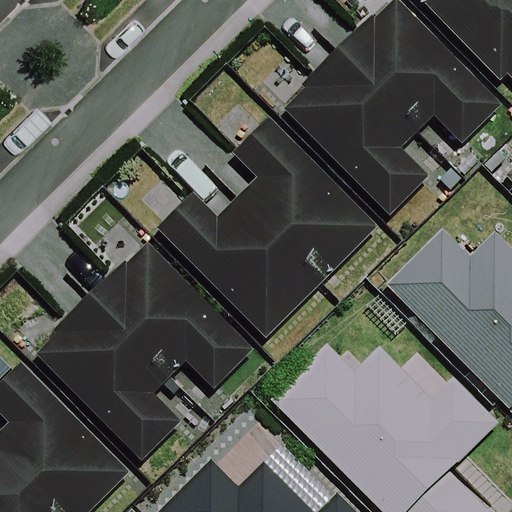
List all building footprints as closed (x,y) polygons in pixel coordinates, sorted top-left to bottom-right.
[(511,0),(412,0),(494,83),(501,76),(511,86),(511,0)] [(493,112),(388,5),(366,26),(363,23),(330,55),(410,137),(427,121),(455,149),(493,112)] [(410,137),(330,55),(295,89),(301,95),(280,115),(385,221),(421,185),(392,155),(410,137)] [(230,205),(313,290),(369,235),(261,125),(226,160),(251,185),(230,205)] [(511,170),(502,180),(511,190),(511,170)] [(313,290),(230,205),(210,225),(186,199),(152,232),(176,257),(259,342),(313,290)] [(436,239),(381,291),(511,424),(511,264),(488,240),(462,265),(436,239)] [(116,267),(80,301),(161,384),(179,366),(206,394),(245,356),(141,250),(120,271),(116,267)] [(144,400),(161,384),(80,301),(47,334),(53,339),(32,359),(135,464),(172,428),(144,400)] [(322,353),(268,406),(371,511),(481,511),(444,473),(489,430),(444,384),(423,405),(374,355),(348,380),(322,353)] [(0,431),(0,469),(41,511),(86,511),(120,480),(12,370),(0,381),(0,427),(2,429),(0,431)] [(207,465),(158,511),(339,511),(329,501),(318,511),(298,511),(258,470),(234,493),(207,465)] [(41,511),(0,469),(0,511),(41,511)]
